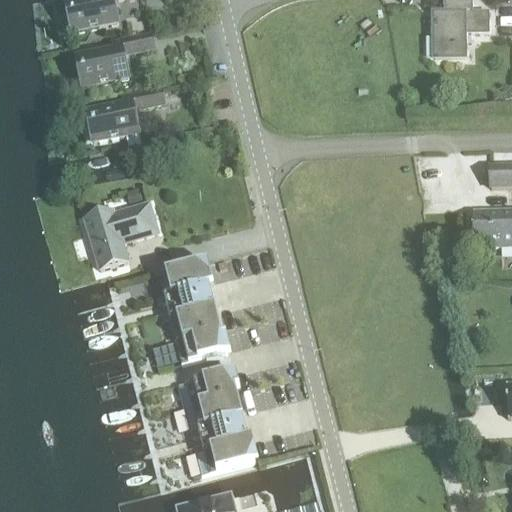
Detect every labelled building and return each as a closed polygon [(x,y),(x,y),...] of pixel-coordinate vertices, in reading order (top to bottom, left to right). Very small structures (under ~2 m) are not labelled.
[(114,5),(138,0),(92,0),(66,5),(72,37),(118,28),(114,5)] [(464,36),(488,36),(488,15),(473,15),(472,0),(443,0),(444,9),(444,26),(434,26),(435,61),(465,60),(464,36)] [(124,59),(155,53),(151,37),(112,45),(114,53),(76,60),(82,92),(129,83),(124,59)] [(135,114),(165,108),(162,93),(123,100),(125,108),(86,116),(93,147),(139,138),(135,114)] [(511,190),(511,168),(490,169),(490,191),(511,190)] [(142,204),(139,192),(127,195),(130,207),(142,204)] [(113,214),(85,222),(100,274),(128,266),(123,248),(158,237),(149,207),(114,217),(113,214)] [(511,250),(511,214),(474,216),(475,252),(511,250)] [(208,265),(204,266),(159,278),(165,301),(157,303),(158,309),(166,308),(168,316),(161,318),(162,326),(170,323),(182,369),(227,357),(231,356),(227,339),(223,340),(210,290),(214,289),(208,265)] [(187,387),(179,389),(190,435),(192,442),(200,440),(202,448),(195,451),(202,480),(255,466),(259,465),(253,441),(249,442),(236,392),(240,391),(236,374),(232,376),(231,376),(209,382),(187,387)] [(230,511),(228,501),(185,511),(230,511)]
